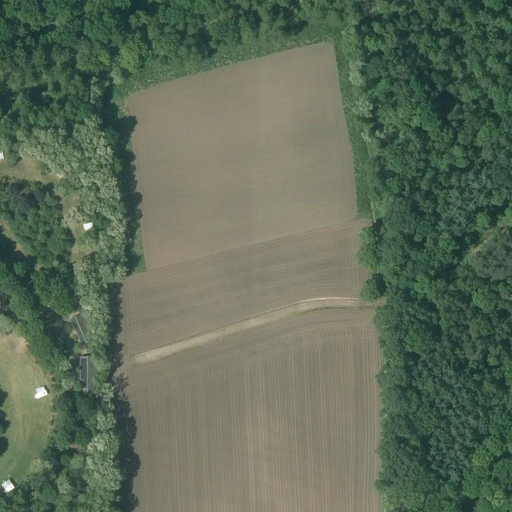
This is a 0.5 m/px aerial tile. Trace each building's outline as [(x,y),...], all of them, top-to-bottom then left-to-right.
[(92,231),(82,233),(84,244),(94,242),(92,231)] [(90,336),(87,328),(85,328),(84,325),(91,322),(86,312),(72,319),(81,340),(90,336)] [(80,372),(80,381),(94,381),(94,372),(80,372)] [(94,383),(82,383),(82,391),(94,391),(94,383)] [(47,507),(56,508),(57,500),(49,499),(47,507)]
